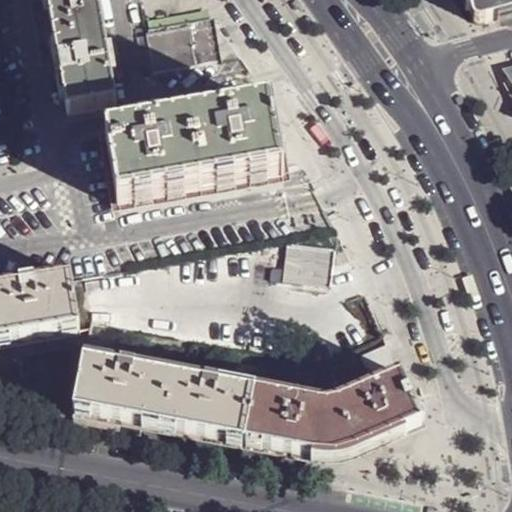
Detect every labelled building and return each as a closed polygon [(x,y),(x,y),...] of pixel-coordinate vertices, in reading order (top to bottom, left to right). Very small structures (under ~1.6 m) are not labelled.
[(98,0),(48,0),(70,118),(117,110),(98,0)] [(511,0),(469,0),(476,22),(478,25),(483,26),(511,18),(511,0)] [(220,71),(214,33),(192,37),(191,35),(150,43),(156,82),(220,71)] [(284,181),(273,114),(107,141),(119,209),(284,181)] [(333,258),(287,252),(282,288),(329,296),(333,258)] [(71,278),(0,289),(0,347),(81,333),(73,285),(71,278)] [(104,364),(121,367),(125,345),(108,342),(104,364)] [(358,360),(371,387),(397,376),(385,348),(358,360)] [(74,416),(246,449),(256,393),(220,386),(121,367),(104,364),(84,360),(74,416)] [(225,364),(220,386),(256,393),(259,371),(225,364)] [(341,461),(357,456),(421,428),(397,376),(371,387),(340,402),(333,405),(324,406),(256,393),(246,449),(301,459),(324,463),(341,461)]
